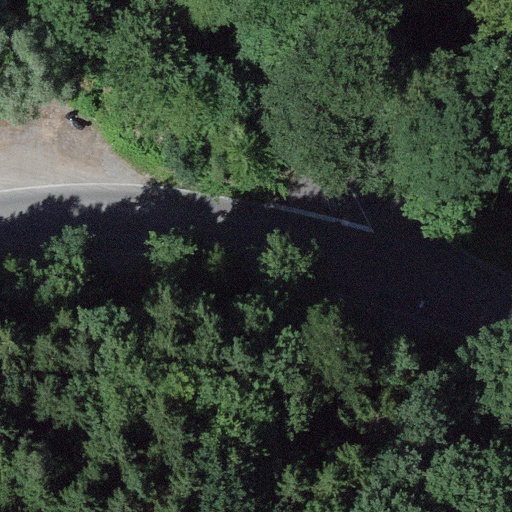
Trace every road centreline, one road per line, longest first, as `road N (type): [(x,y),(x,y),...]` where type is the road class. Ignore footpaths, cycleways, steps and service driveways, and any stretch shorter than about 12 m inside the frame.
road 1 (unclassified): [(425,290),(241,236),(147,221),(0,230)]
road 2 (unclassified): [(425,290),(311,91),(156,0)]
